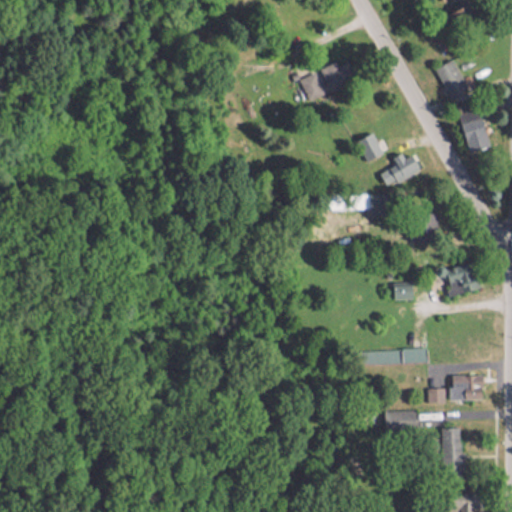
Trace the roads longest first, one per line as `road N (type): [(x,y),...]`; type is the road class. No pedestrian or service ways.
road 1 (residential): [(507,511),(509,270),(351,0)]
road 2 (residential): [(509,270),(511,34)]
